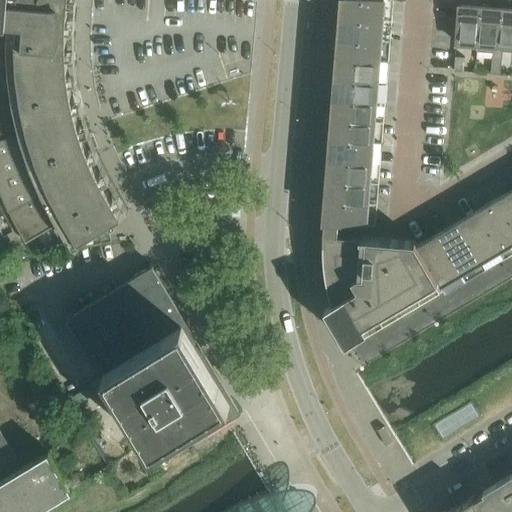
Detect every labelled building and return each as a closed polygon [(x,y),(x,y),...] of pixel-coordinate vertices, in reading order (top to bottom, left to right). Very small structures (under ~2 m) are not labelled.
[(0,0),(0,22),(17,24),(16,41),(18,72),(19,85),(22,102),(0,105),(0,190),(0,191),(5,202),(11,214),(20,232),(26,243),(66,219),(75,235),(70,238),(74,244),(74,245),(76,246),(77,246),(78,246),(79,245),(79,244),(80,242),(79,241),(97,231),(97,233),(97,234),(114,232),(114,230),(111,231),(107,225),(111,222),(121,214),(108,191),(97,170),(90,155),(88,149),(84,140),(78,121),(77,118),(72,95),(71,92),(68,69),(66,42),(67,39),(67,14),(68,0),(0,0)] [(342,0),(342,16),(382,19),(384,0),(342,0)] [(457,43),(478,44),(481,6),(460,4),(457,43)] [(481,6),(478,44),(494,46),(492,60),(502,61),(503,47),(498,46),(501,8),(481,6)] [(498,46),(503,47),(511,47),(511,8),(501,8),(498,46)] [(340,36),(381,40),(382,19),(342,16),(340,36)] [(338,56),(379,60),(381,40),(340,36),(338,56)] [(338,56),(337,77),(377,80),(379,60),(338,56)] [(454,71),(464,71),(465,57),(456,56),(454,71)] [(502,61),(492,60),(491,74),(501,75),(502,61)] [(335,97),(376,101),(377,80),(337,77),(335,97)] [(335,97),(333,117),(374,121),(376,101),(335,97)] [(333,117),(332,137),(372,141),(374,121),(333,117)] [(330,158),(371,162),(372,141),(332,137),(330,158)] [(371,162),(330,158),(328,178),(369,182),(371,162)] [(327,198),(367,202),(369,182),(328,178),(327,198)] [(511,189),(504,194),(496,199),(511,225),(511,189)] [(367,202),(327,198),(325,221),(324,235),(324,241),(324,246),(324,252),(325,260),(325,267),(326,275),(328,285),(329,290),(331,295),(332,300),(333,302),(326,306),(346,342),(367,329),(364,323),(381,313),(382,315),(438,282),(418,245),(416,240),(338,233),(339,221),(366,223),(367,202)] [(485,205),(476,210),(498,247),(499,248),(500,251),(501,250),(511,243),(511,225),(496,199),(495,200),(485,205)] [(465,217),(457,222),(478,258),(479,260),(481,262),(499,251),(500,251),(499,248),(498,247),(476,210),(475,211),(465,217)] [(445,229),(437,233),(458,270),(459,271),(461,274),(462,273),(480,263),(481,262),(479,260),(478,258),(457,222),(455,223),(445,229)] [(418,245),(438,282),(439,284),(440,286),(442,285),(460,274),(461,274),(459,271),(458,270),(437,233),(436,234),(426,240),(418,245)] [(67,318),(156,465),(236,416),(242,412),(241,410),(240,411),(153,267),(154,267),(153,265),(147,269),(67,318)] [(0,511),(31,511),(58,496),(58,497),(72,489),(49,450),(34,459),(35,460),(0,480),(0,465),(15,456),(0,430),(0,511)] [(292,472),(223,511),(308,511),(323,504),(292,472)] [(511,511),(511,477),(476,499),(475,497),(474,496),(447,511),(511,511)]
